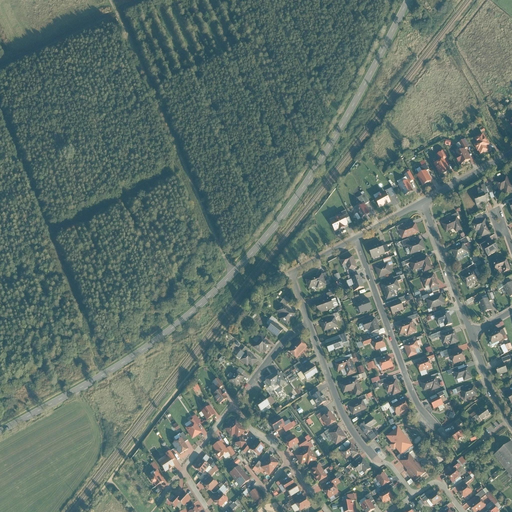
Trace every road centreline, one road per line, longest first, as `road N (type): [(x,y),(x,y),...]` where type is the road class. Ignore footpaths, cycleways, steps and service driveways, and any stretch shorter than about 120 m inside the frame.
road 1 (tertiary): [(0,432),(132,357),(218,289),(305,185),(408,0)]
road 2 (track): [(110,0),(235,271)]
road 3 (residential): [(356,239),(412,392),(437,426)]
road 4 (residential): [(309,325),(345,418),(414,495)]
road 5 (residential): [(232,405),(328,511)]
road 6 (residential): [(424,203),(471,334)]
road 7 (residential): [(356,239),(290,274),(309,325)]
road 8 (unknown): [(443,44),(487,127),(511,150)]
